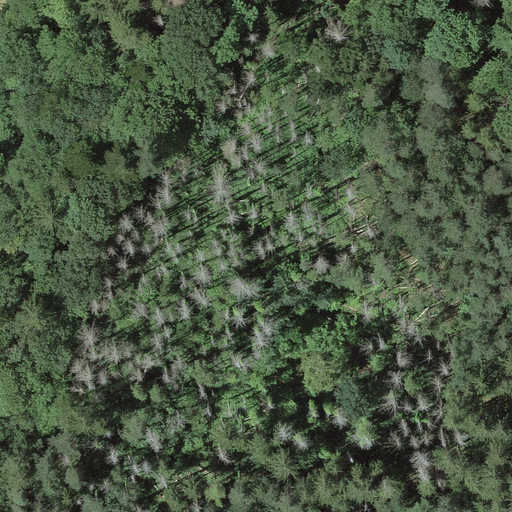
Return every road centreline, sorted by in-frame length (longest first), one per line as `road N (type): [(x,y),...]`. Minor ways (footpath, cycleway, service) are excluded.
road 1 (track): [(238,0),(208,75),(213,165),(274,288),(295,296),(327,278),(332,119),(351,50),(390,0)]
road 2 (track): [(208,117),(130,189),(100,241),(29,511)]
road 3 (track): [(274,288),(298,345),(329,373),(362,391),(511,420)]
